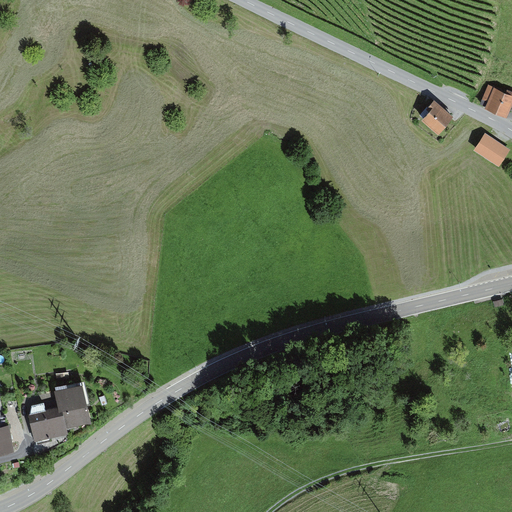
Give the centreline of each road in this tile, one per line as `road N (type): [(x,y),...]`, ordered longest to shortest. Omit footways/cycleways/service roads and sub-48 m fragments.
road 1 (tertiary): [(511,284),(330,328),(230,363),(0,511)]
road 2 (tertiary): [(511,131),(242,0)]
road 3 (track): [(511,441),(352,469),(271,511)]
